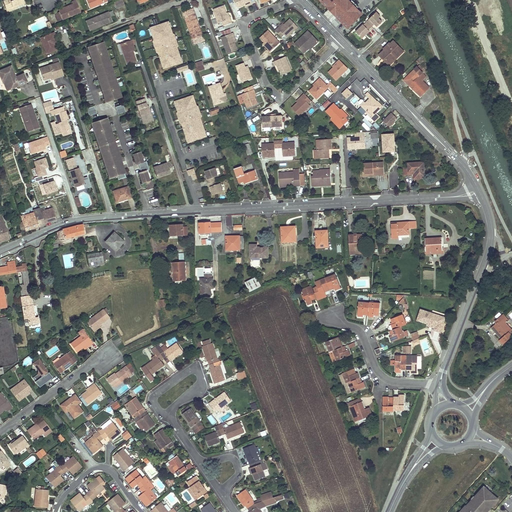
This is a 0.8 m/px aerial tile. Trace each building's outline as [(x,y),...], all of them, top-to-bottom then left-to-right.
[(17,2),(21,0),(2,0),(7,11),(17,8),(16,6),(16,5),(18,4),(17,2)] [(65,10),(59,12),(62,19),(80,12),(76,0),(72,2),(73,4),(64,7),(65,10)] [(86,0),(90,8),(104,2),(103,0),(86,0)] [(117,8),(125,5),(123,0),(119,0),(115,2),(114,2),(117,8)] [(234,0),(238,8),(245,5),(251,3),(252,4),(256,3),(254,0),(234,0)] [(320,0),(348,29),(352,25),(351,23),(355,19),(356,21),(363,15),(357,9),(350,2),(348,0),(320,0)] [(352,1),(350,2),(357,9),(359,7),(352,1)] [(236,4),(233,5),(237,17),(241,16),(236,4)] [(227,13),(224,6),(213,10),(219,23),(222,22),(224,26),(232,23),(231,19),(229,19),(227,13)] [(187,10),(189,16),(196,14),(194,8),(187,10)] [(187,10),(183,12),(191,34),(190,34),(191,40),(202,36),(198,27),(200,26),(196,14),(189,16),(187,10)] [(113,21),(109,12),(106,13),(109,20),(101,24),(101,26),(113,21)] [(381,16),(377,12),(367,21),(372,27),(375,24),(378,27),(383,22),(379,18),(381,16)] [(109,20),(106,13),(86,21),(89,31),(101,26),(101,24),(109,20)] [(287,37),(298,27),(290,19),(284,25),(279,29),(278,28),(275,31),(281,37),(284,35),(287,37)] [(357,32),(363,38),(368,33),(367,32),(372,27),(367,21),(357,32)] [(171,27),(169,28),(167,23),(153,27),(155,32),(153,33),(156,43),(158,42),(160,49),(158,50),(163,63),(164,62),(166,67),(180,63),(179,58),(181,57),(176,44),(174,44),(172,38),(174,37),(171,27)] [(280,43),(268,31),(260,38),(264,42),(269,47),(267,49),(270,52),(280,43)] [(309,49),(317,41),(308,31),(295,44),(304,54),(309,49)] [(56,37),(54,32),(40,38),(41,41),(45,42),(46,46),(45,49),(47,54),(57,49),(55,45),(56,44),(54,41),(56,40),(55,37),(56,37)] [(235,38),(233,33),(221,37),(227,54),(238,50),(235,43),(234,38),(235,38)] [(191,40),(193,44),(205,40),(204,35),(202,36),(191,40)] [(131,40),(119,43),(126,64),(135,61),(132,50),(134,50),(131,40)] [(317,41),(309,49),(310,50),(318,42),(317,41)] [(393,41),(391,44),(385,50),(382,53),(385,56),(384,57),(391,64),(394,60),(392,58),(401,49),(393,41)] [(93,45),(87,47),(88,51),(89,51),(93,62),(92,62),(94,70),(95,69),(99,80),(98,80),(100,88),(101,87),(105,98),(104,98),(105,103),(112,101),(111,100),(121,97),(120,93),(105,46),(104,47),(103,42),(93,45)] [(392,58),(394,60),(404,51),(401,49),(392,58)] [(382,53),(379,56),(389,66),(391,64),(384,57),(385,56),(382,53)] [(292,71),(286,57),(274,62),(275,66),(277,65),(278,65),(281,70),(283,75),(292,71)] [(336,81),(348,69),(339,60),(336,63),(337,64),(334,68),(328,73),(336,81)] [(63,76),(59,62),(50,65),(44,67),(45,70),(41,72),(44,81),(51,78),(53,77),(54,80),(63,76)] [(236,66),(242,82),(253,79),(249,68),(246,69),(245,67),(244,63),(236,66)] [(422,68),(418,65),(403,80),(406,83),(408,82),(410,84),(409,86),(421,97),(429,87),(421,80),(425,76),(421,73),(422,72),(420,70),(422,68)] [(16,77),(11,66),(0,70),(0,75),(2,80),(6,78),(10,89),(14,88),(14,87),(15,86),(16,87),(27,82),(23,74),(16,77)] [(10,89),(6,78),(2,80),(3,84),(4,83),(7,91),(10,89)] [(317,99),(329,87),(320,78),(317,81),(318,82),(314,86),(309,91),(317,99)] [(366,88),(370,84),(365,79),(360,82),(366,88)] [(224,92),(221,83),(209,87),(215,105),(224,102),(221,93),(224,92)] [(335,93),(338,90),(333,85),(330,88),(335,93)] [(255,97),(253,91),(254,90),(253,86),(244,89),(244,90),(245,93),(242,94),(243,98),(247,108),(258,104),(255,97)] [(347,88),(342,93),(347,98),(353,93),(347,88)] [(377,101),(371,95),(368,92),(366,94),(370,98),(369,99),(370,100),(368,102),(367,101),(366,102),(363,100),(361,99),(359,101),(359,103),(362,106),(363,105),(368,110),(370,112),(368,114),(376,122),(380,117),(376,112),(383,106),(378,101),(377,101)] [(311,101),(304,94),(301,97),(302,98),(298,102),(292,108),(300,116),(310,106),(308,104),(311,101)] [(190,141),(205,137),(203,132),(205,131),(200,115),(198,116),(196,109),(197,109),(195,102),(193,103),(191,97),(177,101),(180,108),(178,108),(180,114),(181,114),(184,120),(182,121),(187,137),(189,136),(190,141)] [(243,98),(239,99),(241,106),(243,110),(247,108),(243,98)] [(323,111),(331,104),(328,100),(320,107),(323,111)] [(145,102),(136,105),(143,124),(153,120),(148,105),(146,106),(145,102)] [(123,104),(115,107),(118,114),(125,112),(123,104)] [(326,112),(332,118),(339,124),(345,118),(348,116),(344,112),(342,113),(340,110),(334,104),(326,112)] [(28,132),(39,128),(36,119),(34,119),(33,116),(35,116),(32,109),(31,110),(29,105),(20,108),(21,113),(23,113),(26,122),(25,123),(28,132)] [(54,121),(51,122),(55,135),(61,133),(70,130),(68,122),(66,122),(65,120),(67,119),(68,118),(65,110),(64,111),(62,106),(50,110),(51,115),(54,114),(58,123),(55,124),(54,121)] [(94,106),(87,108),(89,116),(97,113),(94,106)] [(212,116),(220,114),(219,108),(210,110),(212,116)] [(390,125),(391,127),(393,125),(392,124),(397,118),(392,113),(384,121),(389,126),(390,125)] [(273,126),(272,114),(268,114),(268,117),(268,118),(266,118),(266,117),(262,117),(263,127),(273,126)] [(276,114),(272,114),(273,126),(283,126),(282,116),(278,116),(278,117),(276,117),(276,116),(276,114)] [(111,133),(108,122),(109,122),(107,118),(101,120),(92,123),(110,178),(117,176),(118,180),(123,178),(126,177),(125,173),(126,173),(124,169),(123,169),(120,158),(121,158),(118,151),(117,151),(114,140),(115,140),(112,133),(111,133)] [(338,125),(340,128),(347,121),(345,118),(339,124),(332,118),(331,119),(338,125)] [(375,122),(373,125),(378,130),(381,128),(375,122)] [(364,132),(355,132),(355,137),(347,138),(348,149),(355,149),(355,147),(365,146),(364,132)] [(383,152),(395,152),(395,144),(391,144),(391,139),(395,139),(395,134),(383,134),(383,152)] [(26,143),(31,155),(51,148),(47,136),(26,143)] [(331,139),(319,140),(320,150),(317,150),(318,159),(329,159),(328,150),(331,149),(331,139)] [(243,142),(248,155),(253,153),(248,140),(243,142)] [(275,148),(278,148),(278,141),(274,141),(274,144),(262,144),(262,157),(275,157),(275,148)] [(282,141),(278,141),(278,148),(282,148),(283,156),(295,155),(295,143),(282,143),(282,141)] [(132,154),(136,165),(138,164),(141,172),(138,173),(142,184),(145,182),(147,189),(153,187),(151,181),(150,181),(146,170),(148,170),(146,162),(143,162),(140,152),(132,154)] [(45,155),(32,159),(38,178),(37,179),(42,196),(58,192),(54,181),(48,183),(46,177),(47,177),(45,169),(48,168),(45,155)] [(91,187),(87,177),(82,179),(79,168),(77,168),(74,161),(67,163),(70,171),(69,171),(74,188),(76,187),(84,184),(85,184),(87,188),(91,187)] [(154,168),(157,178),(171,173),(167,163),(154,168)] [(384,172),(383,163),(364,164),(365,176),(373,175),(373,173),(384,172)] [(424,163),(408,163),(409,172),(416,171),(416,176),(424,176),(424,163)] [(246,180),(247,182),(257,179),(255,171),(244,175),(242,167),(235,169),(239,182),(244,181),(246,180)] [(218,176),(215,168),(204,172),(205,175),(206,177),(205,178),(207,184),(215,181),(214,177),(218,176)] [(321,184),(331,183),(330,170),(320,170),(320,171),(320,176),(314,176),(312,177),(312,186),(321,186),(321,184)] [(279,173),(280,185),(294,184),(294,187),(300,186),(299,174),(293,175),(293,172),(279,173)] [(216,185),(215,181),(207,184),(209,190),(210,189),(211,192),(212,195),(223,192),(220,184),(216,185)] [(117,202),(122,201),(121,198),(123,197),(123,198),(127,197),(128,199),(131,198),(128,187),(113,191),(117,202)] [(40,209),(45,223),(56,220),(53,208),(45,210),(44,207),(40,209)] [(45,223),(40,208),(34,210),(34,212),(30,214),(31,216),(21,220),(23,225),(25,231),(45,224),(45,223)] [(413,228),(413,221),(409,221),(409,222),(396,223),(397,225),(391,225),(392,239),(398,238),(398,235),(410,234),(409,228),(413,228)] [(0,242),(9,239),(4,222),(0,224),(0,242)] [(210,223),(204,223),(200,223),(200,233),(209,232),(211,232),(217,232),(222,232),(222,223),(210,223)] [(59,231),(57,232),(59,239),(64,237),(65,238),(84,233),(83,228),(88,226),(87,226),(89,225),(89,224),(74,226),(59,231)] [(183,235),(183,228),(183,224),(170,225),(170,236),(183,235)] [(281,227),(282,242),(296,241),(295,226),(281,227)] [(320,232),(316,233),(317,247),(328,247),(327,230),(320,231),(320,232)] [(114,232),(105,242),(115,251),(122,243),(121,242),(122,240),(114,232)] [(358,233),(353,233),(349,233),(350,254),(363,253),(362,234),(365,234),(365,232),(358,233)] [(366,256),(365,234),(362,234),(363,253),(350,254),(351,257),(366,256)] [(231,248),(240,248),(240,236),(228,236),(226,236),(226,244),(226,250),(231,250),(231,248)] [(437,240),(437,238),(425,239),(426,254),(444,253),(443,238),(442,238),(442,239),(437,240)] [(257,244),(251,244),(252,250),(250,250),(250,261),(252,266),(254,269),(261,269),(261,257),(269,257),(268,247),(257,247),(257,244)] [(89,263),(103,260),(101,253),(87,255),(89,263)] [(187,280),(185,262),(172,263),(172,268),(173,268),(174,275),(172,275),(173,281),(187,280)] [(0,274),(16,272),(15,267),(8,268),(7,266),(0,266),(0,274)] [(26,266),(15,267),(16,272),(23,271),(25,285),(20,285),(22,296),(31,295),(26,266)] [(204,279),(201,279),(201,296),(211,296),(210,288),(210,285),(213,285),(213,279),(212,279),(212,273),(204,273),(204,279)] [(325,278),(330,290),(334,288),(335,290),(341,288),(335,274),(325,278)] [(257,277),(245,283),(250,292),(262,286),(257,277)] [(314,292),(317,299),(317,300),(327,296),(325,292),(330,290),(325,278),(315,282),(317,286),(313,288),(315,292),(314,292)] [(312,301),(317,299),(314,292),(311,285),(301,290),(308,305),(313,303),(312,301)] [(31,295),(22,296),(20,297),(24,319),(34,318),(34,316),(33,310),(31,295)] [(417,302),(410,299),(408,304),(415,307),(417,302)] [(368,315),(369,303),(359,302),(358,316),(363,317),(363,315),(368,315)] [(369,302),(369,303),(368,315),(368,316),(373,317),(374,315),(379,316),(380,303),(369,302)] [(86,322),(92,330),(99,325),(110,318),(106,313),(104,309),(86,322)] [(426,328),(441,333),(446,318),(420,310),(416,322),(427,325),(426,328)] [(503,314),(499,317),(501,319),(497,323),(494,326),(503,337),(500,339),(504,343),(511,336),(511,328),(511,329),(505,322),(508,320),(503,314)] [(391,325),(393,330),(401,327),(406,325),(402,315),(391,319),(393,324),(391,325)] [(401,327),(393,330),(389,331),(391,336),(389,337),(391,342),(405,337),(401,327)] [(81,336),(70,344),(77,353),(83,348),(87,344),(89,346),(93,343),(87,336),(83,339),(81,336)] [(333,350),(341,347),(339,342),(341,342),(339,336),(325,342),(329,352),(333,350)] [(151,350),(155,355),(156,354),(158,356),(153,360),(142,368),(145,373),(147,376),(151,381),(154,378),(151,374),(164,365),(161,361),(160,359),(163,357),(166,355),(170,361),(183,351),(177,343),(164,352),(159,345),(151,350)] [(217,358),(214,349),(212,343),(202,346),(207,361),(209,361),(211,368),(209,368),(214,383),(224,380),(219,365),(218,362),(217,358)] [(345,346),(341,347),(333,350),(337,360),(351,355),(349,350),(347,350),(345,346)] [(74,363),(67,354),(53,364),(60,374),(64,371),(62,370),(68,366),(69,367),(74,363)] [(396,355),(396,360),(396,365),(395,372),(401,372),(401,370),(406,370),(406,356),(406,355),(396,355)] [(417,356),(406,356),(406,370),(411,370),(411,373),(417,373),(417,356)] [(38,374),(33,379),(38,385),(44,380),(44,379),(45,378),(46,379),(48,381),(51,379),(49,375),(49,373),(46,373),(46,370),(44,367),(44,365),(43,363),(36,362),(35,367),(39,371),(38,374)] [(136,370),(131,363),(127,366),(132,372),(136,370)] [(127,366),(116,374),(116,373),(108,378),(113,386),(114,385),(120,380),(122,382),(130,376),(129,375),(132,372),(127,366)] [(346,383),(348,382),(360,378),(358,372),(356,373),(354,368),(342,373),(346,383)] [(362,382),(360,378),(348,382),(352,392),(366,387),(364,382),(362,382)] [(15,387),(11,391),(18,400),(25,395),(26,396),(30,393),(29,391),(31,389),(25,380),(21,383),(23,385),(17,389),(15,387)] [(93,387),(88,391),(82,395),(88,404),(102,393),(95,383),(92,386),(93,387)] [(225,392),(212,401),(213,403),(210,405),(215,411),(218,409),(218,410),(231,400),(225,392)] [(76,405),(79,403),(81,401),(76,394),(61,405),(66,412),(69,410),(71,409),(72,411),(70,412),(75,418),(82,413),(76,405)] [(394,396),(394,398),(394,410),(404,410),(404,394),(399,395),(399,396),(394,396)] [(4,396),(0,398),(0,413),(11,406),(4,396)] [(394,410),(394,398),(388,398),(388,396),(383,396),(383,411),(394,411),(394,410)] [(125,404),(135,418),(134,419),(136,422),(138,420),(144,428),(146,431),(155,424),(147,414),(146,415),(144,412),(142,409),(143,408),(136,397),(125,404)] [(349,407),(362,401),(361,398),(348,403),(349,407)] [(118,401),(111,405),(115,410),(121,406),(118,401)] [(365,409),(362,401),(349,407),(355,422),(373,415),(370,407),(365,409)] [(84,411),(79,403),(76,405),(82,413),(84,411)] [(182,414),(191,427),(193,426),(195,429),(202,424),(199,421),(200,421),(191,408),(182,414)] [(207,417),(213,425),(217,422),(212,414),(207,417)] [(118,417),(115,420),(121,427),(124,425),(118,417)] [(28,431),(35,440),(44,433),(46,436),(52,431),(44,421),(37,425),(35,427),(34,426),(28,431)] [(113,422),(103,429),(102,429),(99,432),(98,431),(94,434),(95,435),(85,443),(93,453),(103,445),(100,441),(98,440),(102,436),(103,437),(107,434),(108,436),(112,440),(121,432),(113,422)] [(218,434),(221,433),(225,432),(225,434),(227,439),(240,434),(238,430),(243,428),(241,422),(224,429),(222,424),(215,427),(217,431),(204,436),(208,446),(221,441),(219,438),(218,434)] [(196,434),(204,428),(202,424),(195,429),(193,430),(196,434)] [(154,434),(157,439),(163,448),(164,447),(166,450),(173,446),(170,442),(172,441),(163,428),(154,434)] [(128,430),(122,434),(126,440),(132,436),(128,430)] [(13,443),(12,442),(8,445),(11,449),(13,447),(16,450),(18,453),(26,447),(25,445),(27,443),(22,436),(16,441),(13,443)] [(163,448),(157,439),(155,441),(160,449),(163,448)] [(150,441),(146,443),(151,451),(155,449),(150,441)] [(252,467),(250,467),(253,473),(255,480),(265,476),(262,469),(267,468),(265,462),(263,463),(261,459),(258,460),(257,457),(258,457),(255,448),(253,445),(243,448),(248,460),(249,460),(252,467)] [(42,457),(47,453),(43,448),(39,451),(42,457)] [(123,448),(114,455),(118,459),(116,460),(120,465),(119,466),(124,471),(134,462),(123,448)] [(0,467),(3,465),(5,468),(10,464),(8,461),(1,451),(0,451),(0,467)] [(39,460),(36,454),(22,463),(25,468),(39,460)] [(55,468),(55,469),(46,477),(53,487),(63,479),(60,475),(59,473),(63,470),(64,471),(67,468),(69,470),(72,474),(82,466),(74,456),(64,464),(64,463),(59,466),(59,465),(55,468)] [(169,461),(171,465),(176,472),(179,475),(181,473),(185,471),(183,467),(184,466),(177,456),(169,461)] [(18,467),(13,471),(17,476),(22,472),(18,467)] [(139,483),(142,486),(142,487),(145,491),(143,493),(139,496),(147,505),(157,497),(150,490),(149,488),(150,487),(146,483),(147,482),(144,479),(143,479),(142,478),(136,470),(125,478),(133,488),(138,484),(139,483)] [(203,489),(205,488),(196,475),(187,482),(190,487),(196,495),(193,497),(195,500),(206,493),(203,489)] [(96,496),(96,495),(105,487),(97,477),(87,485),(91,490),(92,491),(88,494),(89,495),(85,499),(84,497),(80,493),(71,501),(79,510),(88,503),(89,504),(93,501),(92,500),(96,496)] [(187,489),(193,497),(196,495),(190,487),(187,489)] [(47,490),(36,489),(34,506),(48,508),(48,501),(47,501),(48,496),(46,496),(47,490)] [(187,489),(182,492),(193,507),(197,504),(187,489)] [(255,504),(253,502),(252,500),(253,500),(245,489),(237,495),(244,506),(246,505),(250,511),(248,511),(261,511),(257,506),(256,506),(255,504)] [(495,497),(487,489),(484,492),(481,490),(474,497),(475,498),(473,500),(468,504),(469,505),(467,507),(466,506),(460,511),(486,511),(487,511),(486,511),(488,509),(488,510),(495,502),(493,500),(495,497)] [(261,495),(261,497),(263,501),(263,504),(265,505),(276,502),(274,497),(273,497),(271,492),(261,495)] [(108,502),(115,511),(114,511),(134,511),(133,510),(130,511),(123,511),(122,511),(119,508),(121,506),(125,503),(118,494),(108,502)] [(170,511),(169,511),(161,502),(151,510),(151,511),(170,511)] [(216,511),(210,502),(201,509),(203,511),(216,511)]
